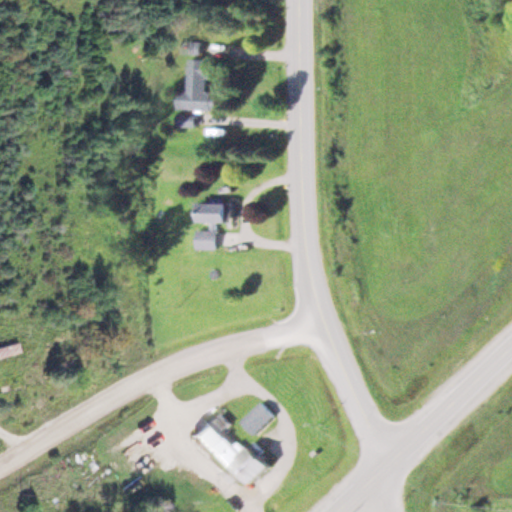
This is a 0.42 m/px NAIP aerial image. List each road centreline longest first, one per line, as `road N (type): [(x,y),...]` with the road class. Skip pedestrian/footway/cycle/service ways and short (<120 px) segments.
road 1 (tertiary): [(391,511),(385,457),(309,282),(300,0)]
road 2 (residential): [(0,458),(188,354),(323,317)]
road 3 (secondary): [(330,511),(511,340)]
